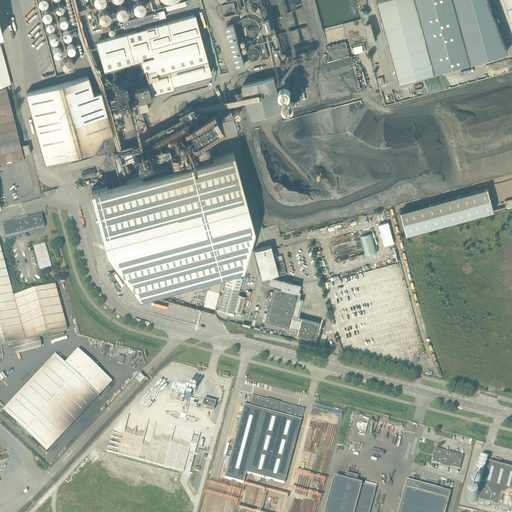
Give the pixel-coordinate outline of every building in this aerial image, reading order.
[(145,3),(144,1),(142,0),(136,0),(135,1),(134,3),(134,5),(134,7),(135,9),(137,11),(139,11),(141,11),(143,10),(144,9),(145,7),(146,5),(145,3)] [(415,0),(377,0),(399,80),(435,71),(415,0)] [(488,0),(415,0),(435,71),(507,51),(488,0)] [(65,8),(65,6),(65,4),(65,3),(64,3),(62,1),(61,1),(60,1),(59,1),(58,1),(56,3),(55,4),(55,5),(55,6),(55,8),(56,10),(58,11),(60,12),(61,12),(62,11),(63,11),(64,10),(64,9),(65,8)] [(127,8),(126,6),(124,4),(122,4),(119,4),(117,6),(116,8),(116,10),(116,12),(117,14),(119,15),(121,16),(123,16),(125,15),(126,14),(127,12),(128,10),(127,8)] [(48,6),(46,5),(44,6),(43,7),(41,9),(41,10),(41,12),(43,14),(44,15),(46,15),(48,15),(50,14),(51,12),(51,10),(51,9),(50,7),(48,6)] [(110,12),(109,11),(107,9),(104,9),(102,9),(100,11),(99,13),(98,15),(99,17),(100,19),(101,20),(103,21),(106,21),(108,20),(109,19),(110,17),(110,15),(110,12)] [(124,28),(160,18),(158,11),(122,21),(124,28)] [(265,13),(268,22),(274,21),(271,11),(265,13)] [(68,22),(69,20),(68,19),(68,18),(68,17),(67,16),(65,15),(64,14),(63,14),(61,15),(60,16),(59,17),(58,18),(58,20),(58,22),(59,23),(61,25),(63,25),(64,25),(65,25),(67,24),(68,23),(68,22)] [(194,15),(98,41),(104,64),(105,69),(143,59),(152,93),(174,87),(173,84),(210,74),(200,37),(194,15)] [(371,21),(364,23),(369,40),(375,39),(371,21)] [(234,23),(226,25),(230,39),(233,52),(237,66),(245,64),(241,50),(238,37),(234,23)] [(71,34),(72,32),(71,30),(71,29),(70,28),(69,27),(67,27),(66,27),(65,27),(64,27),(63,28),(61,30),(61,32),(61,34),(62,36),(64,37),(66,37),(67,37),(68,37),(69,37),(70,36),(71,34)] [(58,39),(58,37),(58,35),(57,34),(57,33),(55,32),(54,31),(53,31),(52,31),(51,32),(49,33),(48,34),(48,35),(48,37),(48,39),(49,40),(50,41),(51,42),(53,42),(54,42),(55,41),(57,40),(58,39)] [(75,47),(75,46),(75,44),(75,43),(74,42),(72,41),(71,41),(70,41),(69,41),(68,41),(66,42),(66,43),(65,44),(65,45),(65,46),(65,48),(66,49),(68,51),(70,51),(72,51),(73,51),(74,50),(74,49),(75,48),(75,47)] [(0,43),(0,162),(19,158),(24,157),(6,87),(0,88),(0,86),(11,83),(0,43)] [(61,52),(62,50),(61,49),(61,48),(60,47),(59,46),(58,45),(57,45),(56,45),(54,46),(53,47),(52,48),(51,50),(51,52),(53,54),(54,55),(56,56),(57,56),(58,55),(60,54),(61,54),(61,52)] [(352,50),(337,54),(338,62),(349,59),(352,71),(357,70),(352,50)] [(72,62),(72,61),(72,59),(71,57),(69,56),(67,56),(65,56),(64,56),(63,57),(63,58),(62,59),(62,61),(62,63),(62,64),(63,65),(65,66),(66,66),(67,66),(68,66),(69,66),(71,65),(72,63),(72,62)] [(88,75),(26,92),(45,162),(95,148),(102,135),(113,132),(101,90),(93,92),(88,75)] [(242,84),(251,117),(283,109),(274,76),(242,84)] [(144,84),(127,89),(130,100),(137,99),(151,96),(151,95),(148,84),(144,84)] [(146,101),(132,104),(135,112),(149,108),(146,101)] [(211,115),(215,114),(210,102),(206,104),(211,115)] [(122,110),(127,129),(134,127),(133,123),(134,123),(130,108),(122,110)] [(190,131),(219,119),(217,115),(189,128),(190,131)] [(100,235),(137,290),(245,262),(249,216),(248,213),(249,213),(231,142),(184,155),(186,136),(169,134),(154,144),(153,157),(156,159),(156,155),(158,158),(161,157),(162,161),(166,160),(173,164),(176,173),(172,171),(169,172),(171,179),(119,192),(112,192),(108,186),(106,186),(101,179),(105,177),(86,182),(100,235)] [(126,160),(133,158),(131,151),(125,152),(126,160)] [(118,173),(127,171),(124,159),(123,160),(118,161),(115,162),(118,173)] [(407,234),(494,210),(488,188),(401,212),(407,234)] [(5,238),(44,227),(41,215),(2,226),(5,238)] [(53,273),(51,267),(45,244),(33,247),(40,270),(48,268),(50,274),(53,273)] [(278,273),(270,245),(254,249),(262,278),(278,273)] [(13,296),(0,247),(0,347),(25,341),(25,342),(25,341),(67,330),(55,285),(13,297),(13,296)] [(233,313),(239,289),(242,278),(228,274),(218,309),(233,313)] [(300,284),(271,277),(268,285),(274,287),(265,321),(298,330),(299,328),(299,325),(300,325),(300,321),(301,318),(298,317),(303,299),(298,298),(300,292),(298,291),(300,284)] [(234,311),(241,314),(246,297),(238,295),(234,311)] [(213,308),(215,303),(204,300),(202,305),(213,308)] [(305,319),(302,318),(301,318),(300,321),(300,325),(299,325),(299,328),(298,330),(298,332),(297,335),(300,336),(304,337),(307,338),(311,339),(314,340),(315,337),(315,336),(316,333),(317,330),(317,329),(318,326),(319,323),(319,322),(316,321),(315,321),(312,320),(309,320),(308,319),(305,319)] [(70,349),(74,344),(70,340),(65,345),(70,349)] [(38,344),(20,349),(21,355),(40,350),(38,344)] [(65,364),(55,355),(3,411),(46,452),(112,382),(78,350),(65,364)] [(267,400),(252,396),(249,407),(244,406),(224,479),(243,484),(245,474),(284,484),(301,421),(303,414),(304,410),(280,403),(280,402),(267,399),(267,400)] [(214,410),(216,403),(204,400),(202,407),(214,410)] [(62,450),(67,454),(71,450),(67,445),(62,450)] [(460,469),(464,455),(436,448),(432,462),(460,469)] [(483,481),(488,459),(480,457),(474,479),(483,481)] [(511,511),(511,469),(489,464),(479,503),(511,511)] [(357,483),(359,477),(346,473),(344,480),(335,477),(334,482),(325,511),(369,511),(376,488),(357,483)] [(445,511),(450,497),(451,492),(407,480),(406,485),(398,511),(445,511)] [(479,484),(477,483),(475,483),(473,484),(471,486),(471,489),(472,490),(473,492),(475,493),(477,493),(479,492),(480,491),(481,489),(481,487),(480,485),(479,484)] [(474,493),(472,493),(471,494),(469,495),(469,496),(469,497),(469,498),(469,500),(470,501),(471,502),(473,503),(475,503),(477,502),(478,500),(478,498),(478,496),(477,495),(476,494),(474,493)]
